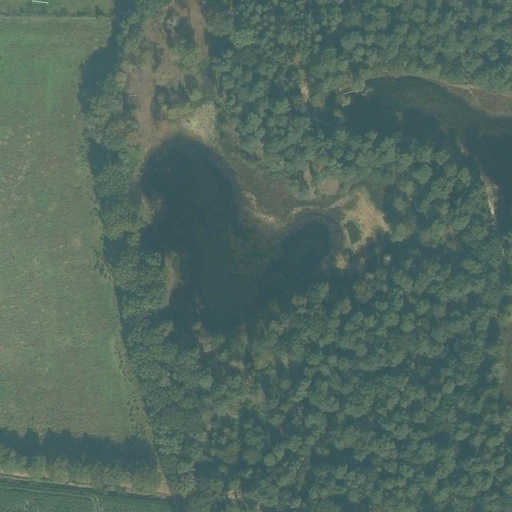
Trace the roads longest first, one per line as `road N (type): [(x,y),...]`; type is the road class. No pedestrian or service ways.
road 1 (track): [(446,511),(499,290),(487,207),(441,149),(330,127),(292,106)]
road 2 (track): [(405,138),(417,220),(406,258),(347,326),(232,505)]
road 3 (track): [(189,496),(0,470)]
road 4 (track): [(292,106),(361,0)]
road 5 (track): [(292,106),(261,75),(227,0)]
